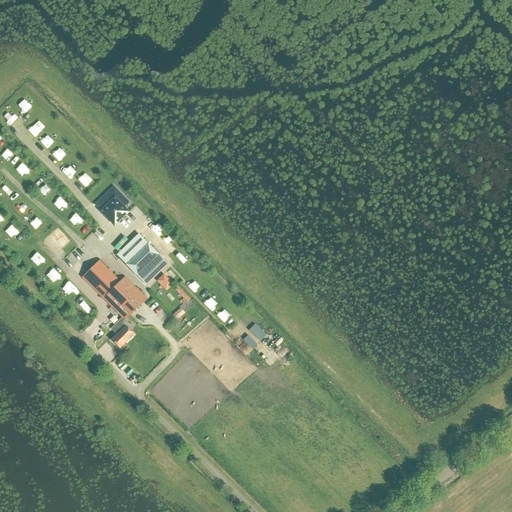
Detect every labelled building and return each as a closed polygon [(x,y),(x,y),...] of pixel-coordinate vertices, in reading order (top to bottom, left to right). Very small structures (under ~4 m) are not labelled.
[(0,125),(10,124),(8,115),(0,116),(0,125)] [(56,168),(62,162),(56,156),(50,161),(56,168)] [(22,178),(28,186),(35,181),(29,173),(22,178)] [(116,222),(127,212),(118,203),(123,198),(113,188),(95,205),(109,219),(111,217),(116,222)] [(117,256),(126,265),(144,284),(166,263),(139,236),(117,256)] [(60,237),(53,243),(59,249),(66,242),(60,237)] [(120,281),(99,261),(82,279),(122,318),(110,330),(117,336),(112,341),(120,349),(133,335),(121,323),(146,298),(124,277),(120,281)] [(177,288),(185,280),(177,272),(169,280),(177,288)] [(51,273),(46,278),(52,284),(57,280),(51,273)] [(161,276),(158,279),(167,289),(173,284),(170,281),(168,283),(161,276)] [(177,293),(175,297),(182,303),(185,299),(177,293)] [(90,307),(95,302),(88,296),(83,301),(90,307)] [(179,318),(184,313),(181,309),(175,314),(179,318)] [(250,329),(257,336),(261,340),(266,336),(263,333),(255,324),(250,329)]
